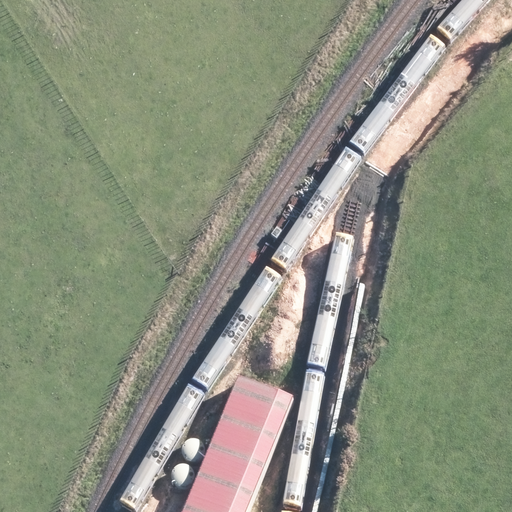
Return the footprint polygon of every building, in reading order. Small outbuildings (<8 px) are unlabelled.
[(450,12),(440,3),(413,35),(424,44),(450,12)] [(397,79),(387,71),(352,113),(362,121),(397,79)] [(429,96),(419,88),(349,176),(359,183),(429,96)] [(358,135),(345,125),(310,170),(323,181),(358,135)] [(326,208),(308,197),(288,231),(292,234),(306,242),(326,208)] [(344,217),(332,210),(295,279),(307,285),(344,217)] [(363,233),(346,225),(335,251),(351,258),(363,233)] [(306,242),(292,234),(270,271),(286,281),(308,244),(306,242)] [(346,267),(330,260),(319,283),(334,291),(346,267)] [(307,289),(291,283),(264,352),(280,358),(307,289)] [(332,297),(317,290),(303,320),(318,327),(332,297)] [(187,511),(251,511),(296,403),(279,396),(257,387),(241,381),(187,511)] [(211,448),(190,439),(171,484),(192,493),(211,448)] [(297,466),(286,465),(284,505),(295,506),(297,466)]
